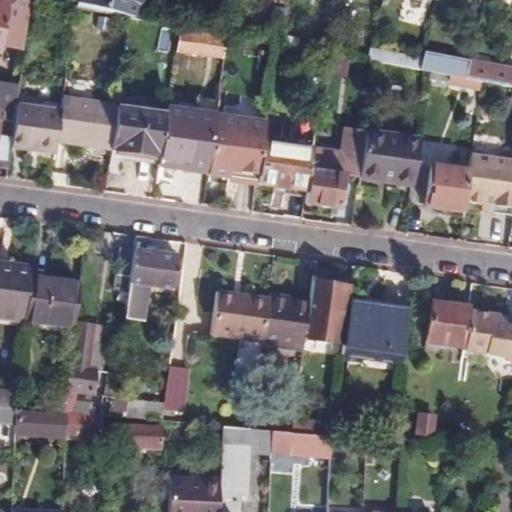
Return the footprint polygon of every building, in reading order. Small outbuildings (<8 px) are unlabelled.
[(26,2),(15,0),(0,0),(0,42),(4,43),(5,35),(0,34),(2,26),(5,12),(24,16),(26,2)] [(134,0),(72,0),(71,4),(129,19),(134,0)] [(5,12),(2,26),(22,30),(24,16),(5,12)] [(160,27),(158,49),(169,51),(172,29),(160,27)] [(217,60),(221,38),(180,31),(179,38),(177,37),(173,65),(185,67),(187,56),(217,60)] [(413,69),(416,55),(371,47),(368,61),(413,69)] [(422,75),(426,76),(458,82),(463,60),(420,51),(414,74),(422,75)] [(486,69),(465,65),(460,82),(476,85),(481,86),(486,69)] [(511,86),(511,74),(486,69),(481,86),(511,91),(511,86)] [(459,89),(475,91),(476,85),(460,82),(459,89)] [(0,86),(0,123),(9,125),(12,107),(14,88),(0,86)] [(311,126),(316,89),(295,86),(293,107),(305,109),(302,125),(311,126)] [(511,91),(493,88),(490,104),(511,109),(511,91)] [(70,139),(107,145),(112,113),(112,107),(59,98),(56,114),(51,143),(69,146),(70,139)] [(12,107),(9,125),(6,149),(49,156),(51,143),(56,114),(12,107)] [(205,170),(212,118),(213,114),(191,110),(189,117),(163,113),(162,120),(156,163),(205,170)] [(225,120),(256,125),(257,115),(227,110),(225,120)] [(106,152),(106,154),(156,163),(162,120),(112,113),(107,145),(106,152)] [(225,120),(212,118),(205,170),(204,178),(224,181),(224,176),(232,177),(232,174),(254,177),(259,144),(262,126),(256,125),(225,120)] [(0,123),(0,164),(3,165),(6,149),(9,125),(0,123)] [(410,186),(417,142),(361,134),(358,154),(355,175),(354,179),(410,186)] [(70,139),(69,146),(106,152),(107,145),(70,139)] [(253,185),(253,188),(302,194),(308,151),(259,144),(254,177),(253,185)] [(358,154),(308,147),(308,151),(302,194),(300,206),(336,211),(341,173),(355,175),(358,154)] [(459,212),(464,174),(427,168),(422,207),(459,212)] [(232,174),(232,177),(231,182),(253,185),(254,177),(232,174)] [(133,241),(131,256),(126,291),(121,322),(138,325),(143,290),(171,293),(175,262),(144,258),(146,243),(133,241)] [(126,291),(131,256),(113,253),(109,289),(126,291)] [(0,330),(17,333),(19,322),(25,280),(0,276),(0,330)] [(309,279),(306,299),(301,338),(341,344),(347,296),(339,296),(341,283),(309,279)] [(25,280),(19,322),(70,329),(76,287),(25,280)] [(301,338),(306,299),(266,294),(265,305),(261,342),(300,347),(301,338)] [(407,304),(347,296),(341,344),(339,354),(360,357),(399,363),(407,304)] [(261,342),(265,305),(214,298),(208,340),(260,347),(261,342)] [(424,346),(461,350),(465,315),(466,310),(430,305),(424,346)] [(511,331),(506,330),(496,319),(465,315),(461,350),(460,354),(500,360),(506,365),(511,365),(511,331)] [(506,330),(511,331),(511,324),(511,321),(496,319),(506,330)] [(97,333),(70,329),(57,415),(62,416),(76,417),(86,418),(90,418),(93,418),(98,419),(102,419),(108,420),(110,407),(97,406),(96,414),(71,412),(73,397),(88,399),(91,378),(95,378),(99,349),(94,348),(97,333)] [(460,354),(461,350),(424,346),(423,352),(459,358),(460,354)] [(189,364),(167,361),(161,409),(160,414),(184,416),(184,415),(189,364)] [(0,389),(0,410),(7,411),(9,390),(0,389)] [(161,409),(110,406),(110,407),(108,420),(136,422),(159,424),(160,414),(161,409)] [(0,422),(12,423),(12,411),(7,411),(0,410),(0,422)] [(12,423),(11,436),(62,440),(62,433),(62,416),(57,415),(12,411),(12,423)] [(208,418),(184,415),(184,416),(160,414),(159,424),(167,425),(190,427),(207,428),(208,418)] [(93,418),(90,418),(90,423),(76,422),(76,417),(62,416),(62,433),(92,435),(93,418)] [(250,416),(249,426),(287,428),(287,418),(250,416)] [(291,419),(289,435),(327,438),(326,430),(314,429),(313,422),(291,419)] [(417,420),(413,447),(437,449),(444,449),(447,430),(431,427),(432,421),(417,420)] [(156,431),(120,430),(118,450),(131,451),(131,457),(140,457),(140,452),(155,452),(156,431)] [(216,430),(214,481),(212,511),(233,511),(234,497),(242,498),(244,453),(239,453),(240,431),(216,430)] [(267,433),(266,461),(326,466),(327,438),(289,435),(267,433)] [(105,434),(97,434),(96,448),(104,449),(105,434)] [(486,452),(485,474),(503,475),(504,454),(486,452)] [(212,511),(214,481),(166,478),(164,511),(212,511)]
